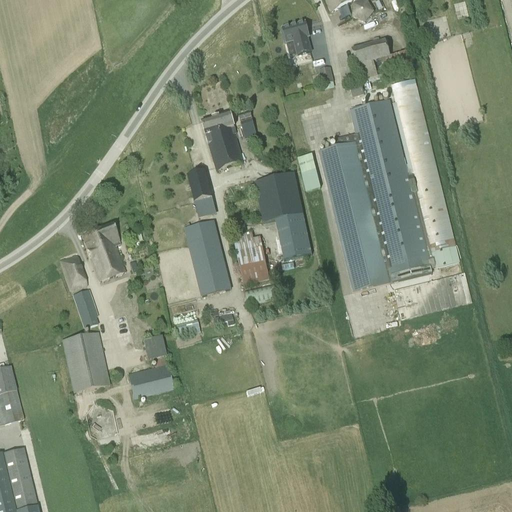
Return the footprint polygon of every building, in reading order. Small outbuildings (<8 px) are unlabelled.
[(326,0),(332,13),(356,0),(355,0),(326,0)] [(365,23),(372,14),(367,3),(355,6),(354,18),(365,23)] [(301,31),(288,36),(292,51),(299,49),(304,63),(317,59),(312,45),(314,44),(310,29),(301,31)] [(385,42),(353,51),(361,83),(414,69),(410,53),(390,58),(385,42)] [(330,70),(320,73),(323,86),(333,83),(330,70)] [(353,99),(364,96),(361,84),(349,87),(353,99)] [(416,86),(392,92),(430,247),(436,270),(460,263),(454,241),(416,86)] [(337,149),(319,153),(353,294),(393,285),(432,275),(429,263),(409,183),(390,102),(350,112),(356,136),(335,141),(337,149)] [(246,141),(257,138),(250,113),(239,116),(246,141)] [(215,117),(229,169),(243,164),(235,135),(236,135),(234,129),(230,116),(219,118),(217,117),(215,117)] [(217,173),(229,169),(215,117),(214,118),(214,120),(202,123),(206,137),(208,145),(209,145),(217,173)] [(307,193),(320,190),(312,157),(298,160),(307,193)] [(205,173),(188,177),(195,204),(198,217),(215,212),(212,200),(205,173)] [(276,222),(303,217),(294,176),(255,184),(263,225),(276,222)] [(303,217),(276,222),(284,263),(312,257),(303,217)] [(214,224),(185,231),(201,298),(230,291),(214,224)] [(113,226),(83,238),(96,272),(99,283),(125,274),(116,248),(120,246),(118,240),(113,226)] [(252,234),(233,238),(244,287),(269,282),(260,239),(253,240),(252,234)] [(132,238),(134,244),(142,243),(140,236),(132,238)] [(69,293),(87,287),(77,257),(59,262),(69,293)] [(132,275),(138,273),(134,263),(129,265),(132,275)] [(471,304),(464,275),(394,293),(401,322),(471,304)] [(248,308),(277,301),(273,285),(244,291),(248,308)] [(89,293),(73,298),(84,331),(97,327),(95,319),(97,318),(89,293)] [(231,317),(214,320),(215,326),(227,323),(232,322),(231,317)] [(196,323),(174,328),(177,340),(199,335),(196,323)] [(73,395),(109,387),(98,335),(62,343),(73,395)] [(147,363),(166,359),(162,339),(143,343),(147,363)] [(133,401),(173,392),(168,367),(128,377),(133,401)] [(0,427),(23,422),(10,369),(0,371),(0,427)] [(136,432),(182,419),(178,406),(132,418),(136,432)] [(183,427),(145,432),(147,446),(185,440),(183,427)] [(34,511),(34,510),(37,509),(23,451),(2,456),(14,511),(34,511)]
